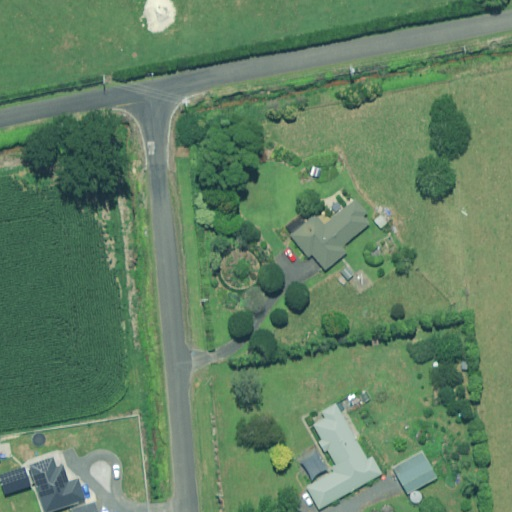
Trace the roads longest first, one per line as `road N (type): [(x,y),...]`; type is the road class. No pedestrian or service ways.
road 1 (unclassified): [(207,511),(169,83)]
road 2 (unclassified): [(169,83),(511,16)]
road 3 (unclassified): [(0,116),(169,83)]
